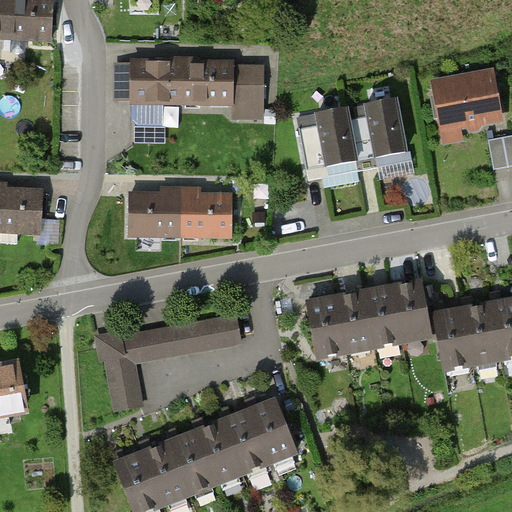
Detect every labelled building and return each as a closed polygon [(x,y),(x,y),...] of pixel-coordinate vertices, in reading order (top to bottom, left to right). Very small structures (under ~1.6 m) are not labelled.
[(60,3),(7,0),(4,47),(57,50),(60,3)] [(270,65),(203,66),(203,119),(271,118),(270,65)] [(203,66),(135,66),(136,119),(203,119),(203,66)] [(500,75),(437,86),(446,140),(509,129),(500,75)] [(404,103),(354,112),(364,168),(414,159),(404,103)] [(354,112),(304,120),(314,176),(364,168),(354,112)] [(511,142),(492,145),(497,174),(511,171),(511,142)] [(0,236),(47,239),(49,189),(0,187),(0,236)] [(135,239),(186,240),(187,195),(136,194),(135,239)] [(186,240),(237,241),(237,196),(187,195),(186,240)] [(411,346),(440,341),(431,285),(402,290),(411,346)] [(382,351),(411,346),(402,290),(373,295),(382,351)] [(353,355),(382,351),(373,295),(343,300),(353,355)] [(323,360),(353,355),(343,300),(314,305),(323,360)] [(511,302),(499,305),(509,365),(511,364),(511,302)] [(499,305),(470,310),(480,370),(509,365),(499,305)] [(470,310),(440,315),(451,375),(480,370),(470,310)] [(241,320),(101,343),(113,413),(147,407),(140,366),(246,348),(241,320)] [(0,421),(36,415),(27,365),(0,369),(0,421)] [(280,402),(253,412),(276,470),(303,460),(280,402)] [(253,412),(227,423),(249,481),(276,470),(253,412)] [(227,423),(200,433),(223,491),(249,481),(227,423)] [(200,433),(173,444),(196,502),(223,491),(200,433)] [(173,444),(146,455),(168,511),(169,511),(196,502),(173,444)] [(168,511),(146,455),(119,465),(137,511),(168,511)]
